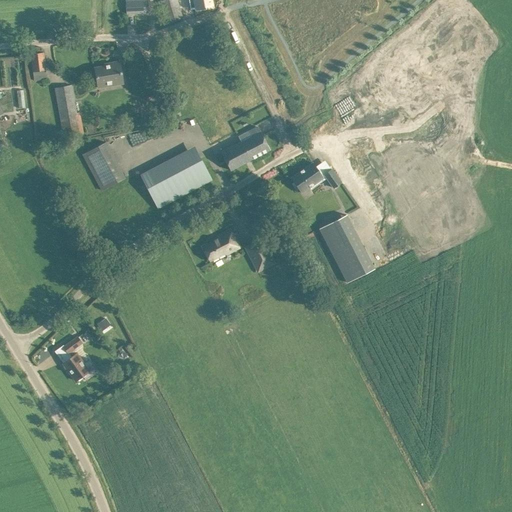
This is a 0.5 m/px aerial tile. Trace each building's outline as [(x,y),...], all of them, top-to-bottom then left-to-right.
[(147,0),(126,1),(126,14),(147,13),(147,0)] [(182,18),(180,9),(177,0),(160,0),(167,23),(182,18)] [(187,0),(188,2),(195,1),(197,10),(212,7),(211,0),(187,0)] [(402,62),(411,54),(404,47),(405,46),(405,45),(404,46),(401,42),(384,56),(390,63),(392,62),(395,66),(394,67),(391,70),(388,73),(391,77),(393,79),(396,82),(394,83),(398,88),(399,87),(404,92),(410,86),(415,82),(417,80),(407,68),(402,62)] [(31,54),(34,81),(46,79),(43,52),(31,54)] [(111,65),(105,66),(94,68),(97,88),(98,88),(98,86),(114,83),(114,85),(123,83),(119,62),(110,63),(111,65)] [(79,134),(75,111),(70,85),(55,88),(64,137),(79,134)] [(230,170),(269,150),(257,127),(249,131),(251,136),(221,152),(230,170)] [(409,169),(436,155),(427,138),(411,146),(413,148),(401,154),(409,169)] [(291,178),(294,182),(292,184),(296,190),(298,188),(301,193),(310,187),(311,189),(319,183),(317,181),(323,178),(312,163),(291,178)] [(324,174),(333,188),(341,183),(331,169),(324,174)] [(409,187),(405,177),(393,183),(404,206),(409,204),(408,203),(415,200),(409,187)] [(250,212),(258,227),(273,219),(265,204),(250,212)] [(346,215),(335,220),(319,228),(347,283),(373,269),(346,215)] [(230,230),(217,236),(218,238),(202,247),(210,261),(226,252),(227,254),(231,252),(239,248),(236,241),(232,243),(230,238),(233,236),(230,230)] [(274,263),(261,238),(245,247),(258,271),(274,263)] [(105,318),(97,324),(102,330),(110,324),(105,318)] [(64,363),(63,363),(75,381),(82,376),(85,380),(98,370),(90,360),(84,364),(76,354),(73,349),(82,343),(77,337),(63,347),(68,353),(72,357),(64,363)]
